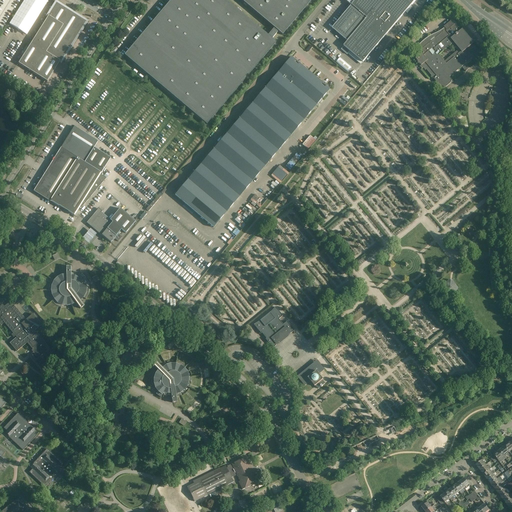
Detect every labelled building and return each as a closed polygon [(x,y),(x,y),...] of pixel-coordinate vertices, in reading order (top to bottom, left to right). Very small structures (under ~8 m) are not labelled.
[(171,0),(124,55),(136,66),(207,125),(276,43),(272,39),(278,32),(282,35),(311,0),(171,0)] [(345,0),(351,5),(332,28),(348,41),(368,18),(381,0),(345,0)] [(416,0),(415,0),(381,0),(368,18),(348,41),(344,46),(342,49),(347,54),(350,51),(364,62),(416,0)] [(21,56),(18,61),(19,62),(18,64),(47,82),(60,61),(61,62),(85,25),(83,19),(57,3),(55,6),(54,5),(47,16),(48,16),(22,57),(21,56)] [(463,67),(463,68),(466,72),(467,71),(470,68),(467,65),(466,64),(480,53),(474,45),(473,47),(471,44),(472,43),(462,32),(461,33),(451,21),(444,27),(446,29),(447,31),(446,31),(447,33),(445,34),(442,30),(438,33),(435,34),(432,35),(430,37),(427,39),(425,41),(423,43),(421,45),(419,48),(423,53),(422,54),(422,53),(416,59),(425,70),(426,70),(428,72),(432,77),(432,76),(434,78),(434,79),(443,90),(446,89),(452,84),(453,81),(450,78),(463,67)] [(278,72),(317,105),(330,89),(291,57),(278,72)] [(336,63),(348,72),(352,67),(340,58),(336,63)] [(278,72),(265,88),(304,120),(317,105),(278,72)] [(304,120),(265,88),(252,103),(291,136),(304,120)] [(252,103),(240,119),(278,151),(291,136),(252,103)] [(278,151),(240,119),(227,134),(265,167),(278,151)] [(75,128),(62,149),(56,158),(58,159),(53,167),(51,166),(36,189),(41,193),(40,194),(59,206),(75,215),(79,208),(81,209),(107,178),(101,174),(111,158),(94,148),(97,143),(75,128)] [(227,134),(214,150),(252,182),(265,167),(227,134)] [(308,149),(316,140),(310,135),(302,145),(308,149)] [(252,182),(214,150),(201,165),(239,198),(252,182)] [(287,158),(289,155),(286,152),(279,159),(287,166),(291,162),(287,158)] [(300,158),(295,154),(290,161),(295,165),(300,158)] [(289,172),(290,171),(282,163),(280,165),(289,172)] [(201,165),(188,180),(227,213),(239,198),(201,165)] [(279,166),(271,176),(280,183),(288,173),(279,166)] [(227,213),(188,180),(175,196),(214,228),(227,213)] [(267,180),(265,182),(275,189),(276,187),(267,180)] [(250,201),(245,206),(254,214),(256,212),(251,208),(254,205),(250,201)] [(99,232),(100,232),(110,220),(101,213),(102,212),(98,209),(87,223),(98,232),(99,232)] [(100,232),(102,234),(101,235),(104,238),(105,237),(111,242),(114,238),(118,242),(122,237),(119,234),(122,230),(125,233),(135,222),(120,209),(110,220),(100,232)] [(86,235),(82,240),(88,245),(92,240),(96,235),(90,230),(86,235)] [(38,233),(35,237),(40,240),(43,242),(45,238),(38,233)] [(49,285),(48,290),(52,290),(53,295),(52,295),(53,295),(55,299),(52,301),(56,305),(62,307),(63,304),(67,305),(71,304),(72,308),(77,305),(80,309),(84,306),(80,300),(83,297),(86,300),(89,294),(89,288),(86,288),(85,284),(86,284),(85,283),(85,284),(83,280),(86,278),(81,273),(81,274),(80,273),(79,273),(78,276),(75,275),(76,274),(75,274),(71,274),(71,267),(66,267),(66,272),(61,273),(62,276),(58,278),(57,278),(58,278),(55,281),(52,279),(49,285)] [(459,289),(453,279),(446,283),(451,293),(459,289)] [(183,298),(191,288),(186,285),(178,294),(183,298)] [(26,341),(33,350),(32,352),(36,357),(33,360),(40,369),(52,359),(53,360),(59,355),(53,348),(51,350),(45,343),(35,331),(39,328),(41,329),(46,325),(41,319),(38,321),(33,314),(26,320),(10,302),(4,307),(2,305),(0,306),(0,325),(1,326),(4,323),(13,334),(15,333),(16,335),(15,336),(17,338),(10,344),(15,350),(26,341)] [(262,333),(266,338),(265,339),(273,348),(277,345),(276,344),(290,333),(290,334),(295,331),(287,322),(283,325),(279,319),(282,316),(275,307),(271,311),(269,313),(261,320),(260,320),(258,322),(254,325),(261,334),(262,333)] [(116,365),(121,369),(124,366),(141,348),(136,343),(119,361),(120,361),(116,365)] [(157,363),(154,366),(159,371),(156,374),(153,373),(151,378),(151,384),(155,384),(156,388),(155,388),(156,388),(159,391),(156,394),(161,398),(163,398),(164,395),(167,396),(171,396),(172,403),(177,402),(176,397),(182,396),(180,392),(183,390),(184,390),(186,386),(189,388),(191,382),(191,376),(188,377),(186,373),(187,372),(186,372),(184,369),(186,366),(182,363),(176,361),(176,365),(171,365),(171,364),(171,365),(167,366),(165,363),(160,366),(157,363)] [(300,380),(305,386),(311,381),(315,387),(316,386),(319,389),(321,387),(322,387),(323,387),(323,386),(325,384),(322,381),(323,380),(319,374),(324,370),(320,364),(300,380)] [(38,408),(39,409),(42,406),(41,405),(37,401),(36,400),(33,403),(34,404),(38,408)] [(34,431),(32,428),(17,413),(4,428),(8,432),(6,433),(9,436),(8,436),(23,450),(37,436),(33,432),(34,431)] [(502,449),(499,451),(504,457),(505,457),(507,456),(506,455),(509,452),(505,446),(504,446),(502,448),(502,449)] [(61,469),(59,468),(63,464),(47,449),(33,464),(34,465),(31,467),(33,469),(29,472),(35,478),(45,487),(52,480),(59,472),(58,471),(61,469)] [(505,457),(504,457),(499,451),(497,453),(496,452),(494,453),(494,455),(500,463),(506,459),(505,457)] [(233,467),(232,468),(232,466),(228,468),(229,469),(228,470),(233,479),(238,477),(241,483),(240,484),(244,491),(252,487),(251,485),(257,482),(254,477),(256,476),(251,466),(249,467),(245,459),(233,466),(233,467)] [(480,470),(486,466),(482,460),(476,465),(480,470)] [(480,470),(484,475),(490,470),(492,469),(490,466),(488,468),(486,466),(480,470)] [(196,485),(188,489),(196,504),(235,484),(233,479),(228,470),(227,467),(222,469),(222,468),(212,473),(213,474),(196,483),(196,485)] [(494,471),(492,473),(490,470),(484,475),(488,479),(493,475),(496,473),(494,471)] [(493,475),(488,479),(491,484),(497,480),(493,475)] [(459,482),(464,488),(466,490),(470,486),(469,484),(468,482),(464,478),(459,482)] [(501,484),(497,480),(491,484),(495,489),(501,484)] [(460,492),(464,488),(459,482),(455,485),(460,492)] [(505,489),(501,484),(495,489),(499,494),(505,489)] [(455,485),(450,489),(455,495),(460,492),(455,485)] [(456,497),(455,495),(450,489),(445,493),(450,499),(452,501),(456,497)] [(508,494),(505,489),(499,494),(503,498),(508,494)] [(445,493),(440,496),(445,503),(450,499),(445,493)] [(511,498),(508,494),(503,498),(506,503),(511,498)] [(1,511),(29,511),(18,498),(1,511)] [(424,510),(425,511),(432,507),(428,502),(422,507),(420,508),(423,511),(424,510)]
